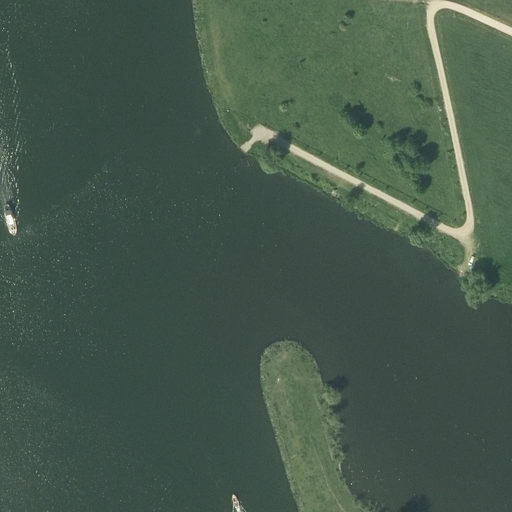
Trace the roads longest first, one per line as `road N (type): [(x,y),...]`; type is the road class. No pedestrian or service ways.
road 1 (track): [(511,33),(449,4),(429,17),(470,220),(463,233),(265,134),(245,148)]
road 2 (track): [(341,511),(305,434),(296,393)]
